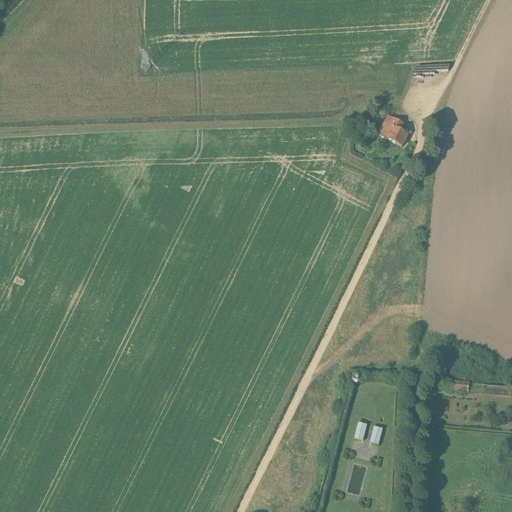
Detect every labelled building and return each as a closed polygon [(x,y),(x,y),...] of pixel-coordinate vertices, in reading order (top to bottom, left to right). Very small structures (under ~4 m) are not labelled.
[(405,131),(387,121),(377,140),(402,153),(409,141),(402,137),(405,131)] [(355,390),(356,390),(358,390),(359,389),(360,388),(360,386),(360,385),(359,383),(358,382),(357,382),(355,382),(354,382),(353,383),(352,384),(352,385),(352,386),(352,387),(353,389),(354,390),(355,390)] [(441,386),(441,396),(468,398),(469,388),(441,386)] [(358,429),(354,445),(362,448),(367,431),(358,429)] [(374,433),(370,449),(378,451),(382,435),(374,433)]
